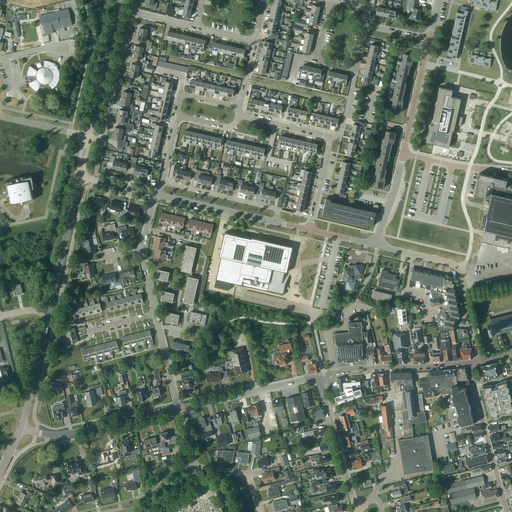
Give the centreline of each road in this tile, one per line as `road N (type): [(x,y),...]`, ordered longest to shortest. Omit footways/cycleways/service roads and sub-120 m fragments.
road 1 (tertiary): [(21,427),(78,176)]
road 2 (tertiary): [(21,427),(61,434),(179,408)]
road 3 (residential): [(88,136),(101,137),(131,11)]
road 4 (tertiary): [(179,408),(318,377)]
road 5 (tertiary): [(88,136),(119,0)]
road 6 (residential): [(318,377),(456,364)]
road 7 (tertiary): [(355,506),(318,377)]
road 8 (residential): [(507,511),(473,386)]
road 9 (residential): [(275,222),(273,207),(162,182)]
road 10 (residential): [(275,222),(158,194)]
